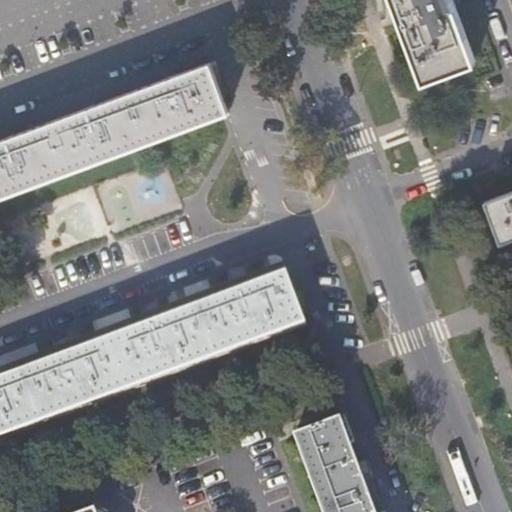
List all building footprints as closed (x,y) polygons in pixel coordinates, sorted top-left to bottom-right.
[(449,0),(390,0),(416,67),(419,74),(470,55),(449,0)] [(211,66),(0,141),(0,196),(228,114),(211,66)] [(511,193),(483,205),(497,244),(511,239),(511,193)] [(0,437),(307,325),(288,274),(241,292),(170,318),(76,352),(0,380),(0,437)] [(374,511),(352,452),(337,411),(294,428),(297,435),(293,436),(321,511),(374,511)]
